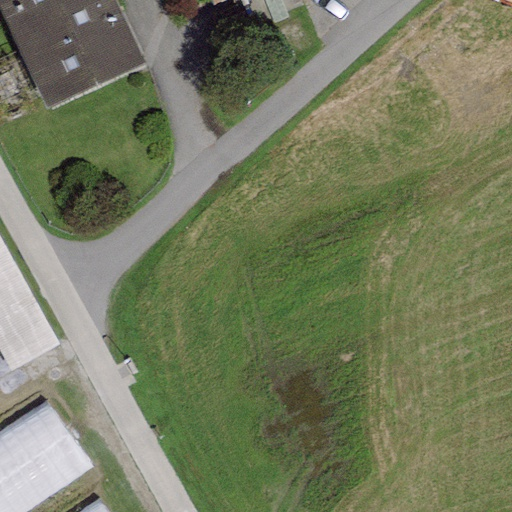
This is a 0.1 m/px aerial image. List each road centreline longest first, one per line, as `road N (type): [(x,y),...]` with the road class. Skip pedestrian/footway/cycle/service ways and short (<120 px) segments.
road 1 (unclassified): [(61,296),(398,0)]
road 2 (residential): [(180,511),(61,296)]
road 3 (residential): [(61,296),(0,185)]
